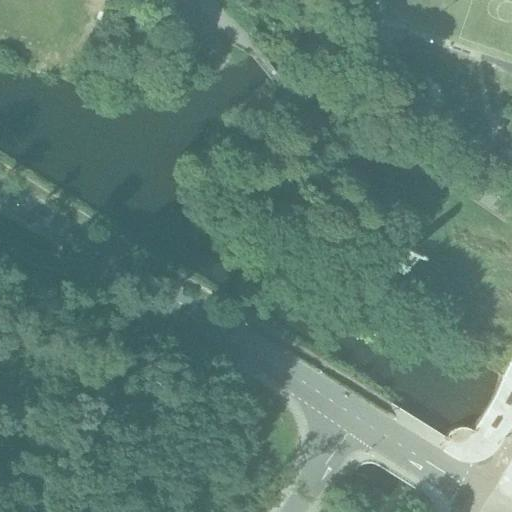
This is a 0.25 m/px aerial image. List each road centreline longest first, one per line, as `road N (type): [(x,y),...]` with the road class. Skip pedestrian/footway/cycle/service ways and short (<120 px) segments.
road 1 (residential): [(203,313),(0,186)]
road 2 (residential): [(0,261),(160,318),(203,313)]
road 3 (residential): [(359,417),(203,313)]
road 4 (residential): [(481,496),(359,417)]
